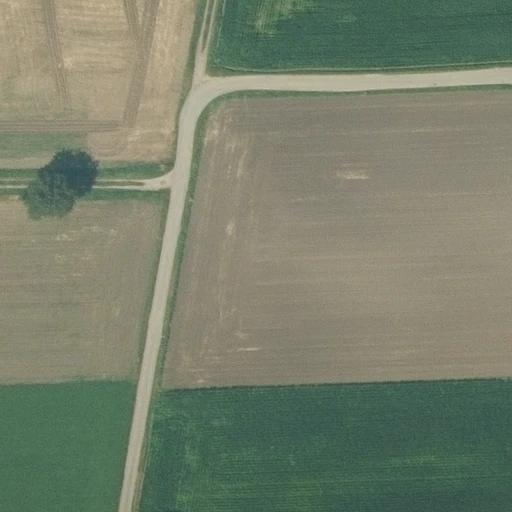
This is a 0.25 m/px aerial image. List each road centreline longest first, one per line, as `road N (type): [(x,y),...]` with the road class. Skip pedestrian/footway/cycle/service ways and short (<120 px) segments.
road 1 (track): [(180,184),(119,511)]
road 2 (track): [(511,78),(197,83)]
road 3 (track): [(180,184),(0,188)]
